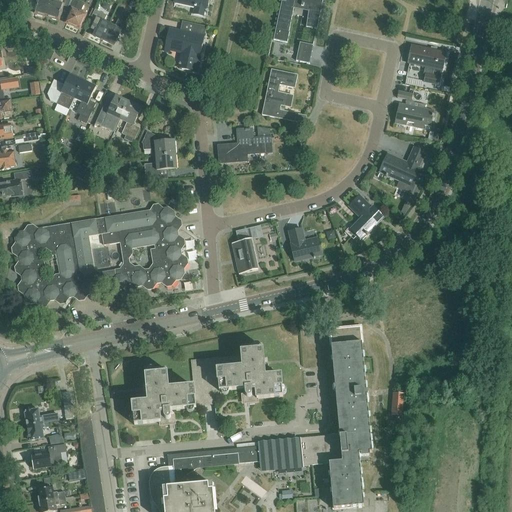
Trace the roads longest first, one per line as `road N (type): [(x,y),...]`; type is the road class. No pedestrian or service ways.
road 1 (secondary): [(217,311),(353,276),(417,229),(448,173),(486,1)]
road 2 (residential): [(322,367),(326,424),(106,456)]
road 3 (residential): [(209,226),(337,193),(360,168),(380,107)]
road 4 (residential): [(209,226),(196,106),(186,93),(141,73)]
road 5 (residential): [(388,47),(337,39),(326,94),(380,107)]
road 6 (residential): [(141,73),(40,28),(0,28)]
road 7 (secondary): [(91,341),(217,311)]
